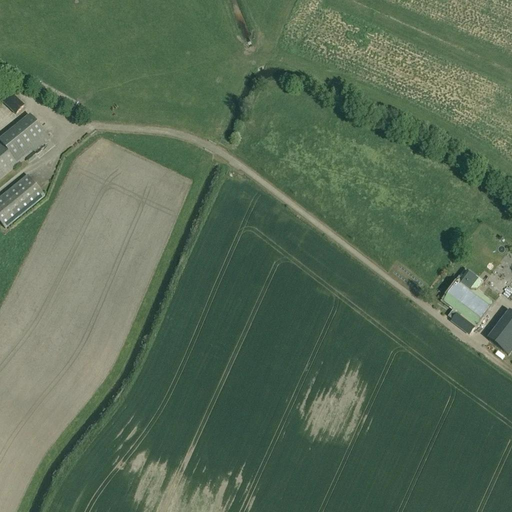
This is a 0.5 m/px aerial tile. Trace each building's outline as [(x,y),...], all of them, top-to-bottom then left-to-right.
[(0,96),(0,100),(15,115),(23,106),(6,90),(0,96)] [(0,143),(17,165),(48,139),(29,116),(0,139),(0,143)] [(0,178),(17,165),(0,143),(0,178)] [(0,198),(0,224),(4,229),(44,197),(27,176),(0,198)] [(493,304),(476,292),(481,285),(466,273),(444,303),(454,310),(451,315),(455,318),(452,322),(469,336),(475,328),(460,317),(461,316),(476,327),(493,304)] [(488,341),(507,356),(511,350),(511,314),(510,313),(488,341)]
